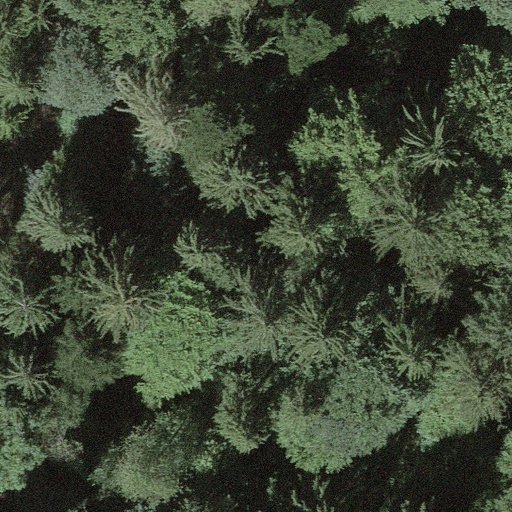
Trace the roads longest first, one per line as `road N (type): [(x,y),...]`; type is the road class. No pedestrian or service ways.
road 1 (track): [(0,483),(70,445),(307,133),(372,87),(511,29)]
road 2 (track): [(73,0),(0,204)]
